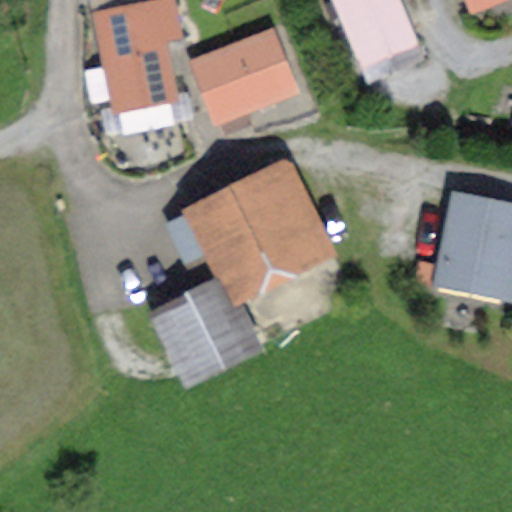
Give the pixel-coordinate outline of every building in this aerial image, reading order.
[(185,39),(176,0),(148,0),(133,3),(131,0),(91,0),(116,115),(182,101),(169,43),(185,39)] [(428,55),(403,0),(332,0),(368,81),(428,55)] [(511,0),(469,0),(475,15),(511,0)] [(214,129),(302,93),(274,26),(187,63),(214,129)] [(176,233),(190,261),(218,247),(238,286),(323,243),(288,176),(176,233)] [(511,300),(511,203),(452,190),(434,285),(511,300)] [(189,379),(250,349),(223,295),(202,293),(157,316),(189,379)]
